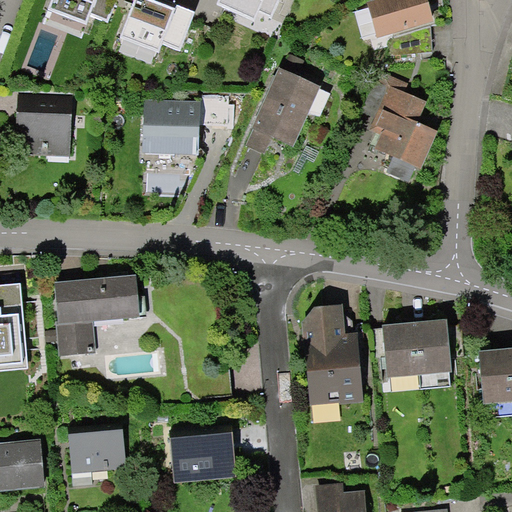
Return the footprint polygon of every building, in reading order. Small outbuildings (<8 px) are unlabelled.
[(125,0),(54,0),(48,17),(86,31),(90,20),(114,29),(125,0)] [(206,7),(187,0),(137,0),(121,46),(159,60),(163,48),(187,57),(206,7)] [(300,0),(229,0),(222,19),(282,43),(300,0)] [(436,0),(388,0),(374,3),(382,39),(442,27),(436,0)] [(338,93),(284,69),(250,145),(266,153),(275,135),(301,147),(314,117),(325,122),(338,93)] [(418,165),(428,170),(444,131),(425,123),(433,104),(390,86),(381,106),(388,109),(377,135),(382,137),(376,152),(394,159),(389,173),(411,182),(418,165)] [(76,98),(20,96),(19,153),(74,154),(76,98)] [(206,105),(146,102),(143,151),(203,154),(206,105)] [(146,278),(57,284),(63,357),(99,355),(97,324),(149,320),(146,278)] [(0,369),(29,367),(22,284),(0,285),(0,369)] [(323,306),(306,322),(309,411),(368,408),(366,332),(356,331),(356,305),(323,306)] [(452,323),(390,329),(396,391),(458,385),(452,323)] [(511,350),(484,354),(489,407),(511,404),(511,350)] [(128,425),(74,427),(76,487),(96,486),(96,469),(130,467),(128,425)] [(240,428),(170,432),(172,472),(242,468),(240,428)] [(46,440),(0,444),(0,491),(50,487),(46,440)] [(355,454),(322,457),(324,485),(320,486),(322,511),(369,511),(367,488),(358,489),(355,454)]
